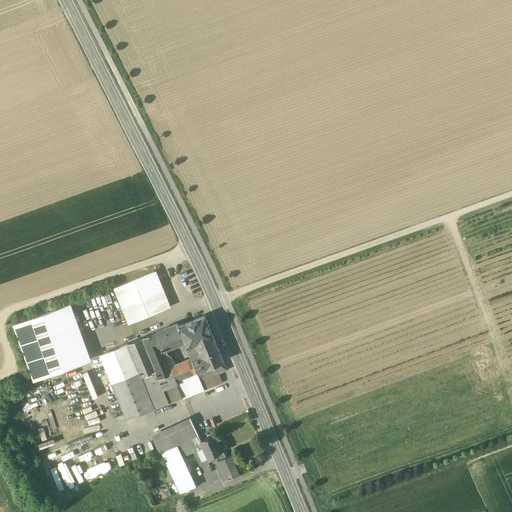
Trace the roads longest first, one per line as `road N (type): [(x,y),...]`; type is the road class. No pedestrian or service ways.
road 1 (secondary): [(301,511),(209,289),(64,0)]
road 2 (track): [(511,194),(214,302)]
road 3 (track): [(0,387),(21,379),(6,321),(189,248)]
